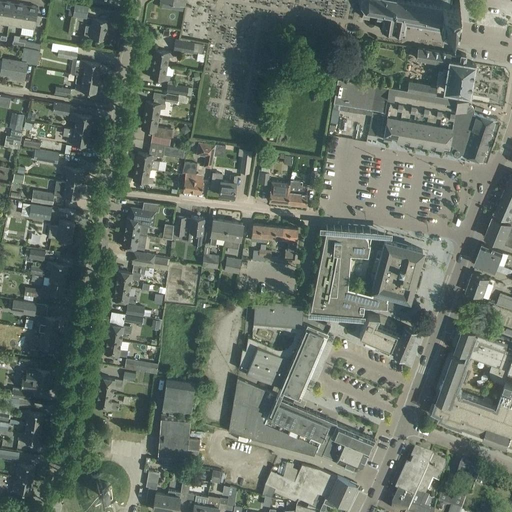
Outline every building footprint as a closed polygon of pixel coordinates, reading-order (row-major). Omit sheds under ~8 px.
[(12,2),(0,0),(0,22),(8,24),(12,2)] [(405,32),(405,30),(404,30),(405,21),(443,27),(445,29),(446,28),(445,26),(446,18),(454,19),(455,21),(457,20),(456,18),(458,4),(460,2),(459,0),(457,2),(450,1),(449,0),(361,0),(363,3),(362,5),(363,5),(362,12),(361,13),(361,14),(362,13),(362,16),(369,17),(370,13),(383,16),(381,26),(379,26),(379,27),(381,28),(380,29),(382,29),(382,27),(402,31),(402,33),(403,33),(403,31),(405,32)] [(25,4),(12,2),(8,24),(21,26),(25,4)] [(88,6),(74,3),(70,3),(68,15),(86,18),(88,6)] [(25,4),(21,26),(34,29),(38,6),(25,4)] [(85,25),(83,36),(104,39),(107,20),(93,18),(91,26),(85,25)] [(202,53),(203,44),(175,40),(173,49),(197,53),(196,60),(204,62),(205,54),(202,53)] [(52,43),(51,51),(58,52),(57,56),(76,59),(78,47),(52,43)] [(26,61),(26,62),(29,62),(30,59),(38,61),(40,49),(24,46),(22,61),(26,61)] [(469,94),(475,62),(464,61),(465,54),(460,53),(460,54),(418,47),(416,58),(448,63),(447,67),(443,67),(443,70),(439,69),(437,81),(445,82),(443,89),(469,94)] [(167,65),(168,57),(173,57),(174,52),(154,49),(152,63),(167,65)] [(15,74),(15,77),(24,78),(26,62),(26,61),(22,61),(3,58),(0,72),(15,74)] [(74,66),(73,74),(76,74),(98,77),(100,63),(80,60),(79,66),(74,66)] [(152,63),(150,77),(168,80),(169,80),(170,75),(165,74),(167,65),(152,63)] [(62,80),(62,73),(45,72),(45,75),(38,75),(38,85),(46,85),(46,80),(62,80)] [(98,77),(76,74),(75,82),(76,82),(75,89),(95,92),(98,77)] [(168,80),(167,92),(187,95),(188,87),(173,84),(174,81),(169,80),(168,80)] [(409,81),(407,90),(434,95),(436,85),(409,81)] [(72,88),(55,85),(54,93),(70,96),(72,88)] [(388,87),(380,132),(383,132),(383,137),(391,138),(391,134),(397,135),(396,139),(404,140),(404,136),(410,137),(409,141),(417,143),(417,138),(423,139),(422,144),(430,145),(430,141),(436,142),(435,146),(443,147),(443,143),(452,145),(462,147),(460,154),(482,161),(495,119),(474,112),(474,109),(473,106),(471,104),(468,103),(468,101),(434,95),(407,90),(388,87)] [(166,93),(165,100),(177,102),(178,95),(167,93),(166,93)] [(143,114),(158,117),(159,108),(164,109),(165,103),(146,100),(143,114)] [(52,111),(68,114),(69,104),(54,101),(52,111)] [(26,118),(34,119),(36,112),(28,110),(26,118)] [(71,112),(70,119),(75,120),(74,128),(89,130),(91,116),(71,112)] [(141,128),(152,130),(155,131),(155,135),(163,136),(161,143),(164,144),(169,145),(172,128),(161,127),(161,126),(157,126),(158,117),(143,114),(141,128)] [(22,129),(12,127),(8,146),(11,147),(17,148),(19,148),(22,129)] [(86,145),(89,130),(74,128),(73,136),(67,135),(66,142),(86,145)] [(23,139),(22,144),(39,147),(40,142),(23,139)] [(196,154),(205,155),(213,157),(215,144),(198,141),(196,154)] [(169,145),(164,144),(163,153),(185,156),(186,148),(169,145)] [(35,148),(34,158),(57,162),(58,153),(35,148)] [(243,153),(243,155),(241,171),(248,172),(252,149),(240,148),(239,152),(243,153)] [(157,169),(159,160),(156,159),(157,155),(137,151),(135,165),(150,168),(157,169)] [(201,192),(202,183),(203,179),(194,178),(195,174),(197,163),(184,161),(182,172),(185,173),(183,190),(201,192)] [(60,180),(80,183),(83,169),(62,165),(61,172),(60,180)] [(135,165),(133,180),(152,183),(153,178),(153,176),(148,175),(150,168),(135,165)] [(311,170),(309,187),(315,188),(315,187),(318,187),(320,171),(320,167),(313,167),(313,170),(311,170)] [(212,171),(210,186),(219,187),(218,195),(234,196),(235,186),(235,182),(236,175),(231,174),(230,181),(221,180),(222,172),(212,171)] [(260,183),(268,184),(269,172),(261,171),(260,183)] [(56,179),(53,194),(57,195),(68,196),(78,198),(80,183),(60,180),(56,179)] [(290,183),(288,203),(306,204),(307,194),(307,193),(306,193),(307,185),(301,184),(302,180),(296,180),(294,179),(291,179),(290,183)] [(270,191),(269,201),(288,203),(290,183),(278,182),(272,181),(271,189),(270,189),(270,191)] [(53,193),(33,189),(31,200),(51,203),(53,193)] [(511,192),(505,189),(496,211),(511,217),(511,192)] [(22,205),(21,214),(48,218),(50,207),(25,203),(25,201),(23,201),(22,205)] [(124,231),(146,235),(147,226),(151,227),(153,210),(132,207),(131,217),(127,216),(124,231)] [(486,234),(485,235),(486,236),(486,235),(504,243),(504,242),(511,245),(511,217),(496,211),(495,211),(492,217),(493,217),(486,234)] [(185,217),(176,215),(174,233),(183,234),(185,217)] [(201,245),(203,227),(204,217),(191,215),(189,231),(194,232),(192,244),(201,245)] [(216,244),(216,243),(224,244),(225,237),(228,221),(213,218),(210,234),(211,234),(210,243),(216,244)] [(59,219),(58,226),(50,224),(48,237),(56,238),(71,241),(74,222),(59,219)] [(225,237),(224,244),(232,245),(232,247),(238,248),(239,239),(240,239),(242,223),(228,221),(225,237)] [(165,223),(163,236),(170,237),(172,225),(165,223)] [(266,242),(267,236),(268,225),(252,223),(251,235),(259,235),(259,241),(266,242)] [(267,236),(281,238),(282,226),(268,225),(267,236)] [(282,226),(281,238),(288,239),(287,247),(285,247),(284,258),(294,259),(295,249),(298,228),(282,226)] [(325,227),(312,309),(340,312),(363,312),(363,311),(363,307),(364,306),(364,304),(366,304),(367,299),(371,300),(371,298),(387,299),(388,293),(395,295),(398,295),(409,298),(412,285),(416,271),(422,249),(402,244),(399,243),(385,239),(374,277),(370,292),(366,291),(369,281),(363,280),(361,289),(347,285),(350,253),(350,246),(369,247),(372,232),(376,232),(376,231),(325,227)] [(146,235),(124,231),(122,246),(144,249),(145,243),(146,235)] [(32,232),(30,241),(38,243),(40,234),(32,232)] [(475,264),(485,267),(496,271),(496,269),(511,275),(511,271),(511,268),(505,265),(509,253),(484,243),(482,244),(475,262),(475,264)] [(265,256),(265,249),(266,244),(261,244),(261,247),(260,246),(260,249),(259,248),(259,250),(253,250),(252,260),(256,260),(255,261),(264,262),(265,256)] [(28,257),(44,260),(45,251),(30,248),(30,249),(26,248),(24,256),(29,257),(28,257)] [(143,251),(141,260),(154,262),(155,253),(143,251)] [(203,253),(202,266),(216,268),(218,255),(203,253)] [(226,256),(224,270),(238,273),(241,259),(226,256)] [(49,276),(64,279),(67,264),(47,261),(46,267),(51,268),(49,276)] [(42,275),(43,267),(31,265),(30,273),(42,275)] [(145,266),(144,274),(152,275),(153,267),(145,266)] [(115,284),(129,287),(131,278),(139,279),(140,273),(118,269),(115,284)] [(473,271),(466,290),(483,296),(484,295),(488,281),(490,277),(482,275),(473,271)] [(62,294),(64,279),(49,276),(48,285),(43,284),(42,290),(62,294)] [(113,299),(123,301),(135,303),(136,296),(128,295),(129,287),(115,284),(113,299)] [(36,296),(37,288),(25,287),(24,294),(36,296)] [(511,308),(511,296),(500,293),(496,303),(511,308)] [(12,298),(11,310),(34,314),(36,302),(12,298)] [(302,326),(303,315),(303,307),(291,306),(291,303),(267,301),(267,304),(255,303),(253,322),(281,324),(302,326)] [(143,315),(144,307),(127,304),(125,312),(143,315)] [(38,314),(37,320),(42,322),(41,329),(41,330),(56,332),(58,317),(48,316),(38,314)] [(124,314),(123,322),(141,325),(143,317),(124,314)] [(364,337),(362,341),(403,358),(416,329),(405,324),(401,334),(375,323),(378,316),(379,316),(379,315),(368,314),(359,335),(364,337)] [(303,315),(302,326),(281,324),(281,327),(295,331),(293,339),(291,342),(288,346),(283,348),(280,348),(277,348),(248,336),(246,349),(242,347),(239,368),(279,385),(278,389),(299,398),(329,326),(303,315)] [(24,326),(24,327),(32,328),(33,319),(26,318),(25,318),(24,326)] [(131,326),(119,324),(109,323),(107,338),(120,340),(122,331),(130,333),(131,326)] [(511,339),(496,334),(495,337),(476,330),(477,329),(464,325),(456,348),(493,362),(490,370),(490,373),(492,377),(496,380),(505,383),(497,404),(459,390),(471,359),(454,353),(438,398),(436,397),(432,409),(440,414),(439,417),(463,425),(463,424),(485,432),(484,436),(507,444),(508,440),(511,441),(511,339)] [(56,332),(41,330),(40,337),(34,336),(33,343),(53,346),(56,332)] [(119,349),(120,340),(107,338),(104,352),(126,356),(127,350),(119,349)] [(154,371),(155,363),(126,358),(125,366),(154,371)] [(50,370),(27,366),(26,374),(23,374),(21,387),(13,386),(11,395),(30,398),(31,387),(47,389),(50,370)] [(98,391),(112,393),(113,385),(121,386),(122,380),(100,376),(98,391)] [(237,376),(228,431),(313,454),(314,452),(321,455),(322,454),(330,435),(336,422),(336,421),(329,418),(330,417),(331,413),(305,401),(303,405),(293,401),(279,394),(276,393),(237,376)] [(192,412),(195,380),(164,377),(161,409),(192,412)] [(110,402),(112,393),(98,391),(95,406),(117,409),(118,403),(110,402)] [(4,396),(3,404),(18,407),(19,398),(4,396)] [(23,409),(22,416),(27,417),(26,420),(26,425),(40,428),(43,413),(23,409)] [(0,418),(8,420),(9,413),(0,411),(0,418)] [(158,446),(157,458),(162,458),(171,459),(178,459),(185,460),(186,460),(186,456),(187,448),(188,437),(188,428),(189,415),(160,413),(158,446)] [(0,421),(0,429),(8,430),(9,423),(0,421)] [(330,435),(322,454),(329,457),(354,467),(354,469),(362,466),(361,464),(367,451),(369,451),(374,438),(336,422),(330,435)] [(24,433),(19,432),(18,439),(38,442),(40,428),(26,425),(24,433)] [(188,437),(187,448),(198,450),(199,439),(188,437)] [(0,456),(18,459),(19,452),(0,448),(0,456)] [(397,493),(391,507),(399,510),(403,511),(429,511),(419,508),(424,496),(425,496),(432,480),(438,483),(446,462),(429,455),(429,456),(415,450),(407,467),(406,467),(404,467),(401,473),(402,475),(404,475),(396,492),(397,493)] [(17,477),(32,479),(34,466),(17,463),(16,471),(17,472),(17,477)] [(326,511),(343,511),(349,499),(356,484),(337,475),(336,476),(318,467),(301,463),(296,475),(294,479),(271,469),(265,482),(275,487),(308,502),(306,506),(318,509),(326,511)] [(476,483),(477,479),(481,469),(462,463),(459,472),(457,476),(468,480),(465,490),(472,492),(475,483),(476,483)] [(155,492),(156,487),(159,471),(148,470),(145,486),(148,486),(145,503),(153,504),(152,509),(164,511),(167,494),(155,492)] [(30,493),(32,479),(17,477),(16,482),(14,481),(13,490),(30,493)] [(110,494),(111,493),(111,492),(112,491),(112,490),(112,488),(111,487),(111,486),(111,485),(110,484),(109,484),(109,483),(108,482),(107,482),(106,481),(105,481),(104,481),(103,481),(102,481),(101,482),(100,482),(99,483),(98,484),(97,485),(96,486),(96,487),(96,489),(96,490),(96,491),(96,492),(97,493),(97,494),(98,494),(99,495),(100,496),(101,496),(102,497),(103,497),(104,497),(105,497),(106,497),(107,496),(108,496),(109,495),(110,494)] [(181,481),(180,490),(188,492),(189,482),(181,481)] [(190,482),(185,510),(192,511),(204,511),(206,504),(208,496),(191,493),(193,482),(190,482)] [(265,482),(262,494),(264,495),(271,496),(275,487),(265,482)] [(167,494),(164,511),(169,511),(176,511),(177,508),(185,510),(188,493),(184,492),(175,491),(168,489),(167,494)] [(443,491),(439,501),(451,506),(461,510),(465,498),(443,491)] [(206,504),(204,511),(224,511),(226,504),(227,503),(227,500),(228,498),(220,497),(208,494),(208,496),(206,504)] [(240,511),(242,506),(231,504),(231,501),(227,500),(227,503),(226,504),(224,511),(240,511)] [(285,509),(284,511),(294,511),(295,509),(296,503),(295,503),(295,509),(285,509)] [(306,506),(296,503),(295,509),(294,511),(326,511),(318,509),(306,506)]
